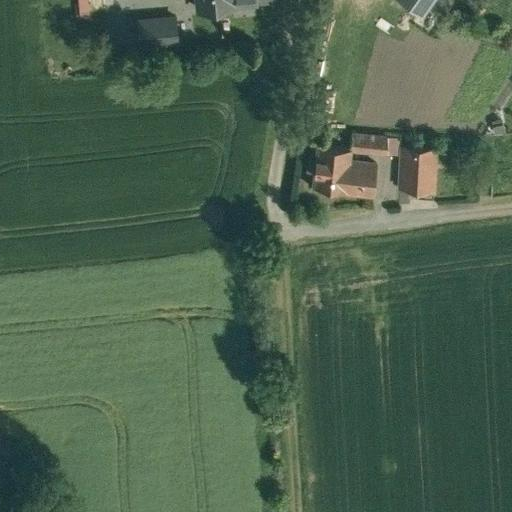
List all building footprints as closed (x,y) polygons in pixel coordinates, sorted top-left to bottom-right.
[(270,0),(185,0),(185,10),(233,13),(233,14),(269,16),(270,0)] [(173,7),(145,6),(143,38),(171,39),(173,7)] [(387,134),(351,131),(350,146),(351,146),(351,148),(375,150),(375,151),(387,152),(387,134)] [(399,136),(387,134),(387,152),(399,152),(399,136)] [(376,161),(350,158),(351,148),(351,146),(350,146),(317,141),(315,156),(308,155),(307,167),(314,168),(312,184),(373,191),(376,161)] [(436,146),(401,144),(399,186),(433,188),(436,146)]
